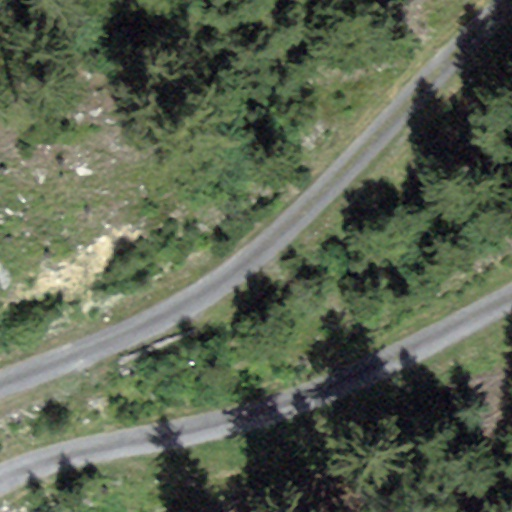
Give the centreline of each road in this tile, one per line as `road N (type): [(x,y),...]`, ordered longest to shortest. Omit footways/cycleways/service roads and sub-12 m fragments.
road 1 (unclassified): [(511,12),(272,258),(203,306),(0,389)]
road 2 (unclassified): [(0,479),(314,401),(511,304)]
